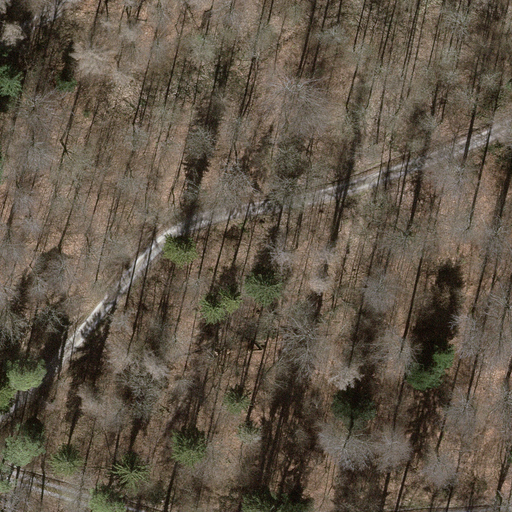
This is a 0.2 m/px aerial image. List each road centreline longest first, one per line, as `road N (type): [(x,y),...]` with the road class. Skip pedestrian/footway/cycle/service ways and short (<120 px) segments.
road 1 (track): [(511,116),(414,167),(205,213),(116,279),(58,369),(0,411)]
road 2 (track): [(137,511),(0,475)]
